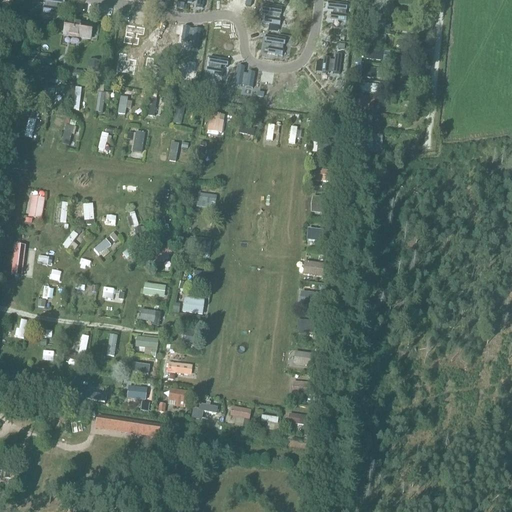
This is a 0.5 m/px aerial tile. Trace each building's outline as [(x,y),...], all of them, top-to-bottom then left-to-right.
[(43,7),(42,13),(57,16),(58,9),(57,9),(57,4),(64,5),(64,0),(43,0),(44,2),(45,3),(44,7),(43,7)] [(186,0),(186,2),(193,3),(193,1),(197,2),(196,8),(203,9),(204,0),(186,0)] [(393,2),(367,0),(363,0),(363,14),(392,17),(393,2)] [(328,3),(327,10),(334,10),(333,14),(331,14),(330,21),(346,23),(347,16),(346,16),(346,12),(347,12),(348,5),(328,3)] [(263,6),(262,13),(268,14),(268,18),(265,18),(264,25),(280,27),(281,20),(280,20),(281,16),(282,10),(263,6)] [(385,31),(386,21),(358,18),(357,30),(365,31),(365,28),(385,31)] [(64,34),(81,37),(81,38),(90,39),(92,25),(80,23),(80,24),(66,22),(64,34)] [(183,27),(181,43),(188,44),(189,42),(193,43),(192,49),(199,50),(201,31),(194,30),(190,30),(191,28),(183,27)] [(360,34),(359,43),(385,46),(386,37),(360,34)] [(266,35),(265,42),(272,43),(271,47),(269,47),(267,54),(283,57),(284,50),(283,49),(284,46),(285,46),(286,38),(266,35)] [(208,37),(206,54),(229,58),(233,41),(208,37)] [(121,40),(118,57),(139,60),(142,43),(121,40)] [(389,53),(364,50),(363,60),(388,62),(389,53)] [(324,58),(322,74),(329,75),(329,73),(333,74),(340,75),(342,56),(335,55),(334,61),(330,61),(331,59),(324,58)] [(208,69),(206,76),(222,79),(223,72),(221,71),(222,67),(228,68),(229,61),(210,58),(209,65),(208,69)] [(147,59),(144,78),(161,81),(164,62),(147,59)] [(90,61),(88,75),(100,76),(102,62),(90,61)] [(185,64),(178,63),(176,79),(183,80),(184,79),(188,79),(188,80),(194,81),(197,61),(190,61),(189,67),(185,67),(185,64)] [(117,63),(113,82),(135,86),(138,67),(117,63)] [(239,67),(235,86),(242,88),(242,87),(247,87),(246,88),(253,89),(256,74),(249,72),(249,75),(244,74),(245,68),(239,67)] [(353,69),(353,78),(385,78),(385,70),(353,69)] [(65,72),(64,80),(83,83),(84,73),(74,72),(74,73),(65,72)] [(274,82),(271,98),(293,102),(296,86),(274,82)] [(378,86),(357,84),(357,92),(377,94),(378,86)] [(56,94),(43,92),(40,105),(54,107),(54,103),(56,94)] [(82,97),(69,95),(67,108),(80,110),(81,106),(82,97)] [(373,112),(374,99),(352,97),(351,112),(359,113),(359,110),(373,112)] [(107,103),(94,100),(92,113),(105,115),(106,111),(107,103)] [(128,107),(114,104),(112,117),(125,119),(126,115),(128,107)] [(371,118),(354,116),(352,128),(370,130),(371,118)] [(352,135),(352,140),(357,141),(357,148),(372,149),(373,144),(379,145),(379,136),(352,135)] [(323,173),(312,172),(311,183),(322,184),(323,173)] [(201,191),(201,201),(214,201),(214,191),(201,191)] [(43,202),(32,201),(31,212),(42,213),(43,202)] [(320,203),(309,202),(308,213),(319,214),(320,203)] [(88,210),(75,208),(72,221),(86,223),(86,219),(88,210)] [(197,212),(189,211),(188,225),(195,226),(197,212)] [(123,216),(112,215),(111,226),(122,227),(123,216)] [(159,223),(146,221),(143,233),(157,236),(157,231),(159,223)] [(317,233),(304,231),(302,244),(315,246),(316,242),(317,233)] [(21,277),(25,247),(15,246),(11,276),(21,277)] [(325,265),(307,263),(306,271),(324,273),(325,265)] [(202,271),(189,268),(186,281),(200,283),(200,279),(202,271)] [(159,288),(136,286),(135,298),(158,300),(159,288)] [(16,288),(5,287),(4,298),(15,299),(16,288)] [(322,295),(304,293),(303,301),(321,303),(322,295)] [(194,303),(181,301),(179,314),(192,316),(193,312),(194,303)] [(157,314),(134,312),(133,324),(155,326),(157,314)] [(319,323),(301,321),(300,329),(319,331),(319,323)] [(191,335),(178,332),(175,345),(189,347),(189,343),(191,335)] [(145,342),(126,342),(126,354),(145,354),(145,342)] [(317,354),(299,352),(298,361),(317,362),(317,354)] [(183,364),(170,361),(168,374),(181,376),(182,372),(183,364)] [(142,364),(124,364),(124,377),(142,377),(142,364)] [(21,375),(11,374),(10,385),(21,385),(21,375)] [(67,382),(40,378),(38,388),(65,392),(67,382)] [(314,384),(296,382),(296,390),(314,392),(314,384)] [(107,390),(84,387),(83,396),(106,400),(107,390)] [(142,389),(123,389),(123,402),(142,402),(142,389)] [(179,391),(160,391),(160,403),(179,403),(179,391)] [(210,402),(196,400),(194,412),(207,415),(208,410),(210,402)] [(246,409),(232,407),(230,419),(243,422),(244,417),(246,409)] [(312,415),(293,413),(293,422),(311,423),(312,415)] [(99,418),(97,428),(165,439),(167,428),(99,418)] [(12,480),(13,473),(5,472),(4,478),(12,480)]
